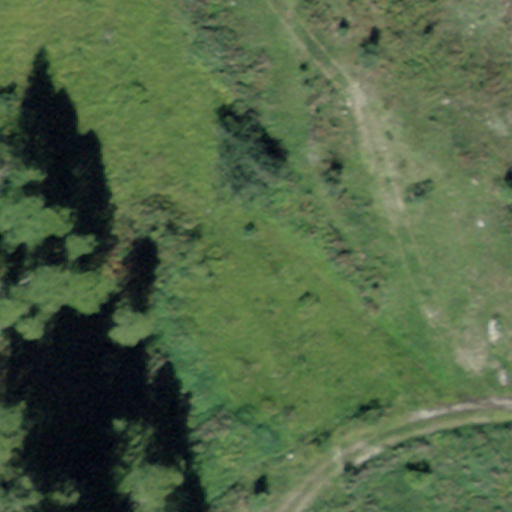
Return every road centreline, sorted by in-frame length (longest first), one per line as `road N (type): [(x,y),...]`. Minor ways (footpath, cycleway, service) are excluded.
road 1 (track): [(253,0),(511,381)]
road 2 (track): [(326,511),(330,503),(511,430)]
